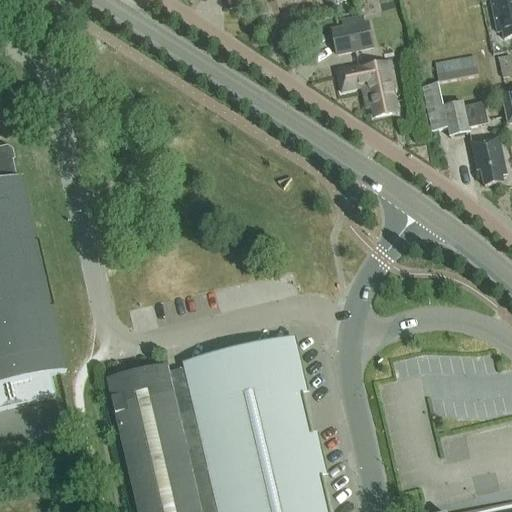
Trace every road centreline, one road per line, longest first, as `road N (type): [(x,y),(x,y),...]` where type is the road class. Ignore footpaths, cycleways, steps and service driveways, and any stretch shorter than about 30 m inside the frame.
road 1 (unclassified): [(354,320),(306,307),(124,348),(114,343),(54,87),(0,49)]
road 2 (unclassified): [(511,241),(373,139),(157,0)]
road 3 (secondary): [(106,5),(417,208)]
road 4 (unclassified): [(381,511),(352,383),(351,341)]
road 5 (unclassified): [(351,341),(453,322),(490,332),(511,349)]
road 6 (unclassified): [(354,320),(377,265),(417,208)]
road 7 (secondary): [(417,208),(511,282)]
